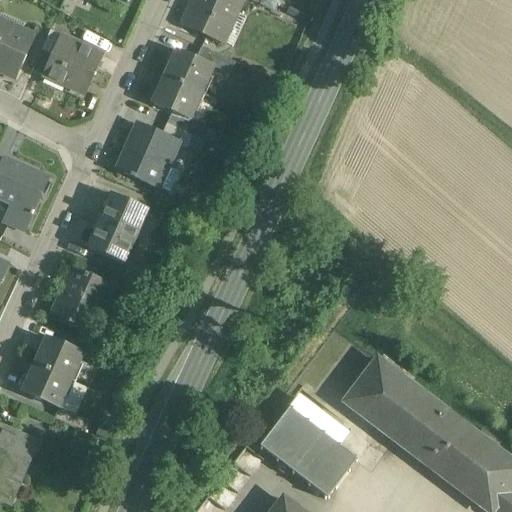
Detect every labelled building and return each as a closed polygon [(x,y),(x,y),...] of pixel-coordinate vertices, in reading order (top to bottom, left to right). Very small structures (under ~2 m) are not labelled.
[(194,0),(182,27),(222,45),(242,0),(194,0)] [(14,37),(0,31),(0,72),(16,80),(35,38),(17,30),(14,37)] [(103,57),(61,38),(50,62),(43,78),(85,96),(103,57)] [(235,64),(201,49),(196,60),(213,67),(213,68),(230,76),(235,64)] [(196,60),(177,52),(165,79),(201,95),(213,68),(213,67),(196,60)] [(50,62),(39,58),(33,74),(43,78),(50,62)] [(201,95),(165,79),(153,106),(171,115),(189,122),(189,121),(201,95)] [(189,122),(171,115),(167,126),(188,135),(193,123),(189,121),(189,122)] [(162,136),(137,126),(117,171),(131,178),(130,179),(134,181),(135,180),(158,190),(159,188),(170,193),(178,175),(167,169),(168,167),(170,168),(172,164),(170,164),(178,146),(179,144),(162,136)] [(188,135),(167,126),(162,136),(179,144),(178,146),(186,150),(192,137),(188,135)] [(47,180),(5,161),(0,172),(0,200),(13,207),(6,223),(24,232),(47,180)] [(147,211),(113,196),(88,251),(123,266),(147,211)] [(151,277),(129,267),(124,279),(133,283),(146,289),(151,277)] [(106,285),(72,270),(52,315),(70,323),(69,326),(73,327),(74,325),(90,333),(100,312),(101,313),(112,289),(112,288),(106,285)] [(124,279),(111,274),(106,285),(112,288),(112,289),(128,296),(133,283),(124,279)] [(83,355),(47,339),(35,367),(71,383),(83,355)] [(115,357),(93,347),(88,359),(110,369),(115,357)] [(492,511),(511,487),(511,463),(380,362),(348,403),(488,511),(492,511)] [(71,383),(35,367),(23,394),(59,410),(59,409),(71,383)] [(359,461),(290,408),(259,450),(327,502),(359,461)] [(86,421),(64,411),(59,409),(59,410),(54,421),(81,433),(86,421)] [(5,439),(0,436),(0,498),(9,503),(11,498),(9,497),(15,485),(18,487),(30,461),(25,459),(31,444),(8,433),(5,439)] [(297,511),(284,501),(276,511),(297,511)]
